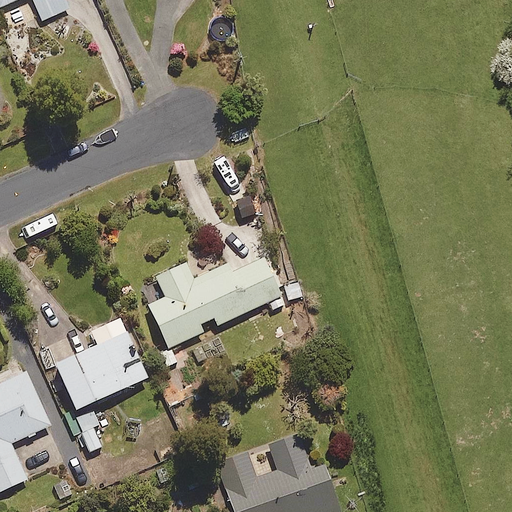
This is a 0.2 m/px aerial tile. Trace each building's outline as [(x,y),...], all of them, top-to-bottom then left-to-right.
[(0,0),(0,5),(12,0),(33,0),(41,19),(69,8),(65,0),(0,0)] [(282,295),(264,255),(232,270),(229,263),(195,278),(187,261),(156,275),(165,296),(149,304),(168,347),(203,331),(199,322),(213,316),(217,324),(282,295)] [(147,375),(122,318),(90,332),(95,344),(55,361),(75,407),(147,375)] [(50,424),(24,369),(0,380),(0,489),(26,478),(10,443),(50,424)] [(89,450),(101,446),(93,426),(100,424),(94,410),(76,417),(89,450)] [(171,448),(163,428),(152,432),(160,453),(171,448)] [(311,468),(299,433),(268,443),(277,469),(255,477),(246,451),(217,462),(234,511),(341,511),(324,463),(311,468)]
